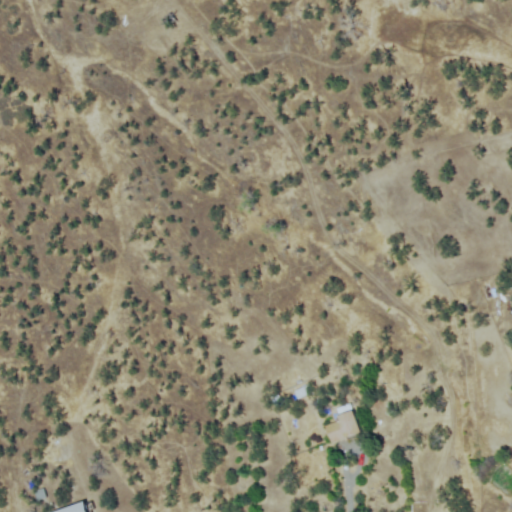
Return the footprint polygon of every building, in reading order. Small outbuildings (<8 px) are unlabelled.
[(300,398),(297,392),(309,385),(313,391),(300,398)] [(272,397),(279,395),(283,405),(276,408),(272,397)] [(339,409),(353,405),(361,434),(331,441),(327,426),(343,422),(339,409)] [(36,492),(44,489),(46,497),(39,499),(36,492)] [(57,511),(87,503),(89,511),(57,511)]
